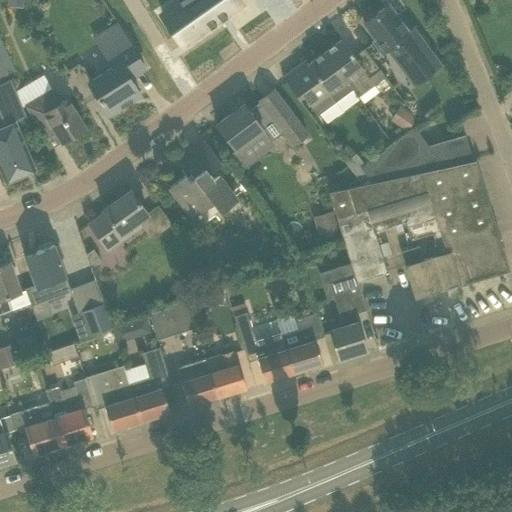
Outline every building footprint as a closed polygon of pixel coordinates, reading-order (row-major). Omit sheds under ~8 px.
[(181,0),(161,16),(182,45),(240,1),(238,0),(181,0)] [(413,83),(440,64),(413,28),(408,31),(388,5),(364,23),(376,39),(374,41),(382,52),(387,48),(413,83)] [(342,39),(324,52),(352,90),(353,90),(358,97),(384,77),(382,75),(383,74),(380,69),(380,68),(365,48),(355,56),(342,39)] [(129,78),(144,69),(129,45),(108,58),(113,67),(89,82),(102,103),(104,102),(111,113),(140,95),(129,78)] [(318,115),(337,101),(352,90),(324,52),(308,64),(310,67),(303,72),(299,65),(283,77),(299,98),(303,95),(318,115)] [(35,169),(33,165),(15,121),(26,117),(10,80),(0,83),(0,169),(5,181),(35,169)] [(307,134),(273,90),(259,100),(261,102),(249,111),(244,104),(217,124),(236,149),(262,129),(271,141),(283,132),(292,145),(307,134)] [(51,122),(62,142),(85,129),(67,99),(59,104),(51,91),(25,106),(38,130),(51,122)] [(390,120),(406,131),(416,117),(400,105),(390,120)] [(372,183),(445,167),(414,126),(360,167),(372,183)] [(181,204),(191,217),(213,201),(221,212),(238,198),(215,167),(220,163),(217,158),(205,142),(191,152),(195,157),(185,164),(194,176),(189,180),(186,175),(169,188),(181,204)] [(354,275),(356,281),(387,271),(375,230),(404,220),(411,240),(432,232),(439,256),(424,261),(419,246),(401,251),(415,296),(443,288),(446,290),(456,286),(458,283),(506,268),(473,161),(445,167),(372,183),(328,192),(337,219),(355,275),(354,275)] [(147,213),(130,190),(103,210),(105,213),(89,224),(103,243),(118,233),(119,234),(138,221),(151,239),(172,224),(158,205),(147,213)] [(51,298),(70,290),(71,290),(70,289),(59,257),(61,256),(58,247),(55,248),(54,245),(24,256),(36,285),(25,289),(31,303),(32,305),(51,298)] [(12,310),(31,303),(25,289),(20,291),(9,262),(6,263),(5,260),(0,262),(0,313),(12,309),(12,310)] [(354,313),(365,309),(356,281),(354,275),(330,283),(343,326),(329,331),(337,359),(367,349),(359,321),(357,322),(354,313)] [(95,279),(70,289),(71,290),(70,290),(78,312),(70,315),(79,339),(112,326),(95,279)] [(186,283),(178,289),(184,297),(192,292),(186,283)] [(157,339),(174,333),(179,332),(171,307),(149,314),(157,339)] [(293,373),(282,336),(265,341),(256,344),(247,312),(234,316),(239,332),(248,361),(257,358),(264,382),(293,373)] [(316,312),(294,319),(298,331),(282,336),(293,373),(322,363),(315,340),(324,337),(317,314),(316,312)] [(144,319),(134,323),(137,332),(142,336),(149,334),(144,319)] [(0,347),(0,361),(2,368),(18,363),(11,343),(0,347)] [(48,353),(52,365),(78,357),(73,344),(48,353)] [(172,386),(165,365),(159,347),(141,353),(149,378),(129,384),(141,421),(170,412),(163,389),(172,386)] [(205,360),(217,397),(246,388),(238,364),(237,364),(233,351),(205,360)] [(217,397),(205,360),(179,368),(183,381),(181,382),(188,406),(217,397)] [(86,378),(87,384),(94,405),(96,410),(105,407),(112,430),(141,421),(129,384),(113,389),(107,371),(86,378)] [(46,390),(54,417),(63,445),(90,436),(91,437),(92,437),(84,408),(94,405),(87,384),(86,378),(73,382),(77,394),(64,398),(61,386),(46,390)] [(26,426),(34,455),(35,455),(35,454),(63,445),(54,417),(42,421),(38,407),(22,411),(10,414),(15,430),(26,426)] [(4,433),(0,421),(0,464),(15,460),(6,432),(4,433)]
